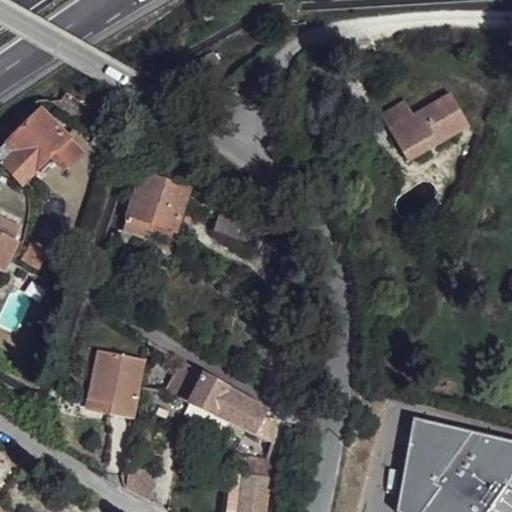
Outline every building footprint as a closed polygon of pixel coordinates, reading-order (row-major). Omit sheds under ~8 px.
[(468,128),(450,97),(413,116),(404,104),(380,118),(400,154),(431,138),(437,145),(468,128)] [(68,140),(39,113),(8,143),(17,154),(3,167),(22,185),(47,161),(68,140)] [(116,129),(105,122),(90,146),(104,155),(106,153),(115,157),(122,137),(117,133),(116,129)] [(437,145),(431,138),(400,154),(406,163),(437,145)] [(82,155),(68,140),(47,161),(61,175),(82,155)] [(165,180),(166,173),(147,166),(146,174),(165,180)] [(176,231),(189,189),(165,180),(146,174),(142,173),(127,214),(160,226),(176,231)] [(221,209),(205,199),(201,205),(214,213),(212,215),(216,217),(221,209)] [(243,222),(221,209),(216,217),(213,224),(235,237),(238,232),(243,222)] [(160,226),(127,214),(123,225),(156,236),(160,226)] [(15,240),(17,235),(5,229),(9,221),(0,216),(0,271),(1,272),(18,241),(15,240)] [(46,251),(30,244),(21,261),(34,269),(46,251)] [(102,297),(115,262),(98,257),(86,288),(102,297)] [(138,422),(144,361),(95,355),(90,404),(113,406),(113,420),(138,422)] [(191,399),(204,373),(190,365),(176,391),(191,399)] [(274,443),(273,421),(265,418),(268,410),(204,373),(191,399),(188,403),(206,411),(218,418),(270,441),(274,443)] [(113,406),(90,404),(89,418),(113,420),(113,406)] [(214,426),(218,418),(206,411),(203,420),(214,426)] [(487,511),(511,478),(511,442),(419,420),(406,511),(487,511)] [(265,511),(270,475),(241,472),(234,511),(265,511)] [(511,511),(511,478),(487,511),(511,511)] [(19,500),(6,491),(0,499),(0,511),(6,511),(5,511),(9,508),(11,509),(19,500)]
